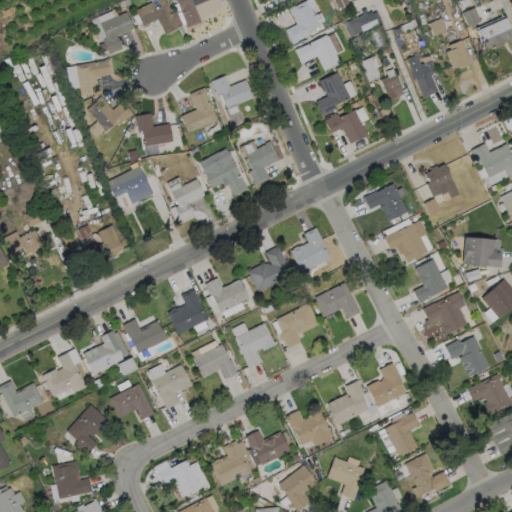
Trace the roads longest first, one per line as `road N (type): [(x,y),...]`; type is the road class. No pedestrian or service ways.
road 1 (tertiary): [(511,91),(0,350)]
road 2 (residential): [(483,493),(318,187),(236,0)]
road 3 (residential): [(395,327),(129,463)]
